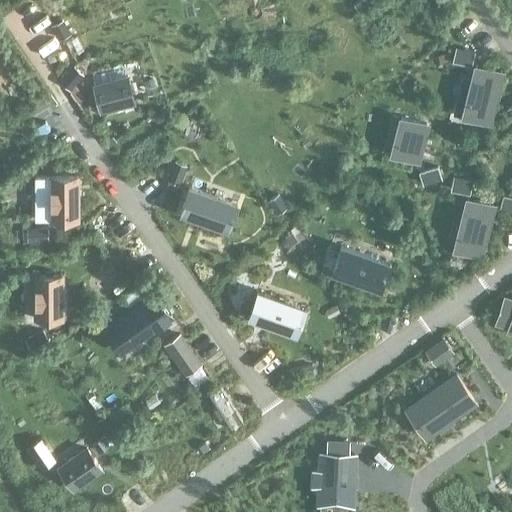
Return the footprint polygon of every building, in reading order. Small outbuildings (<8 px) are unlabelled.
[(374,0),(360,0),(358,1),(365,10),(375,2),(374,0)] [(52,24),(60,38),(69,33),(61,19),(52,24)] [(455,47),(453,58),(471,62),(474,51),(455,47)] [(476,64),(463,116),(488,122),(501,70),(476,64)] [(74,67),(61,81),(69,88),(82,74),(74,67)] [(128,76),(94,85),(101,110),(134,101),(128,76)] [(401,116),(392,154),(417,160),(427,122),(401,116)] [(169,179),(179,182),(186,164),(176,160),(169,179)] [(419,172),(423,183),(441,177),(438,166),(419,172)] [(52,185),(38,185),(38,204),(52,204),(52,219),(77,219),(77,175),(52,175),(52,185)] [(453,177),(451,187),(470,191),(472,181),(453,177)] [(189,186),(180,211),(229,228),(238,203),(189,186)] [(279,193),(270,200),(278,213),(288,206),(279,193)] [(511,197),(503,195),(500,205),(511,208),(511,197)] [(493,203),(468,197),(455,249),(480,255),(493,203)] [(341,245),(332,270),(381,287),(389,262),(341,245)] [(62,274),(36,274),(36,318),(62,318),(62,274)] [(306,307),(257,290),(249,315),(297,332),(306,307)] [(156,293),(112,324),(128,345),(171,315),(156,293)] [(511,299),(505,298),(498,320),(510,325),(509,328),(511,329),(511,299)] [(179,333),(165,344),(180,365),(194,355),(179,333)] [(444,334),(426,347),(436,361),(454,348),(444,334)] [(456,374),(407,408),(426,435),(475,400),(456,374)] [(219,379),(206,389),(224,415),(216,420),(224,431),(232,426),(233,428),(246,419),(219,379)] [(102,436),(93,442),(100,452),(108,446),(102,436)] [(35,437),(22,447),(39,470),(52,461),(35,437)] [(336,441),(324,441),(324,453),(322,453),(319,511),(351,511),(354,454),(336,453),(336,441)] [(87,447),(59,467),(74,488),(102,468),(87,447)]
